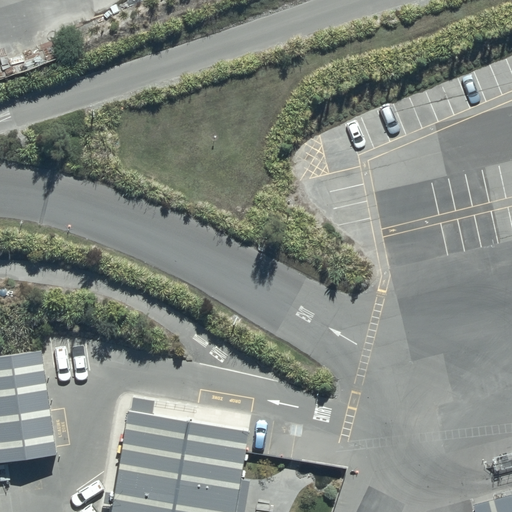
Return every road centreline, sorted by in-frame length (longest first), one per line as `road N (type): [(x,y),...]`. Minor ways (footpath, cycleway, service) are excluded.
road 1 (unknown): [(0,223),(257,296),(417,358)]
road 2 (unknown): [(398,442),(290,404),(165,382),(129,391),(93,414),(59,511)]
road 3 (unknown): [(0,109),(325,0)]
road 4 (unknown): [(467,349),(439,219),(441,194),(511,161)]
